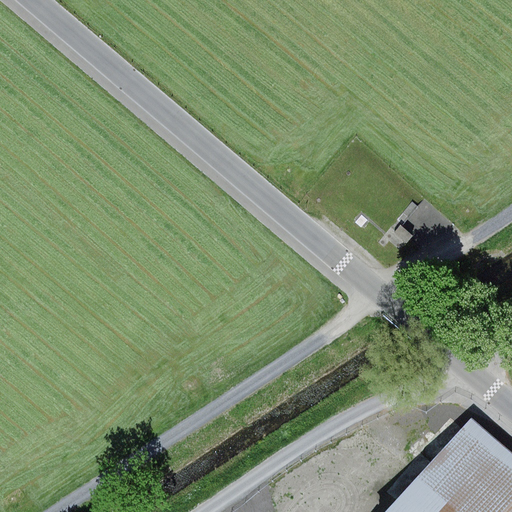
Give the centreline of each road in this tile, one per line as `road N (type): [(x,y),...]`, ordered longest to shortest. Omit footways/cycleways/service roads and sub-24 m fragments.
road 1 (track): [(66,511),(277,378),(380,298),(511,220)]
road 2 (residential): [(29,0),(396,311)]
road 3 (track): [(213,511),(461,365)]
road 4 (unclassified): [(396,311),(511,409)]
